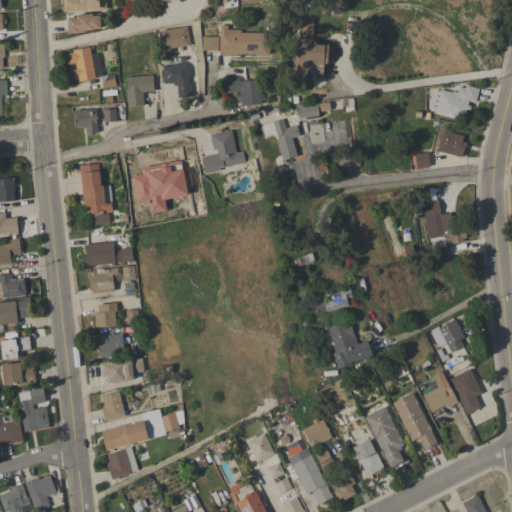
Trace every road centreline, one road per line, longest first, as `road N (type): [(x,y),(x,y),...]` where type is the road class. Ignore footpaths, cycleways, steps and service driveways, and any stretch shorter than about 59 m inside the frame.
road 1 (tertiary): [(32,0),(80,511)]
road 2 (tertiary): [(511,94),(491,175),(511,381)]
road 3 (residential): [(44,165),(108,150),(114,134),(220,112)]
road 4 (residential): [(36,50),(186,14),(198,0)]
road 5 (residential): [(381,511),(511,443)]
